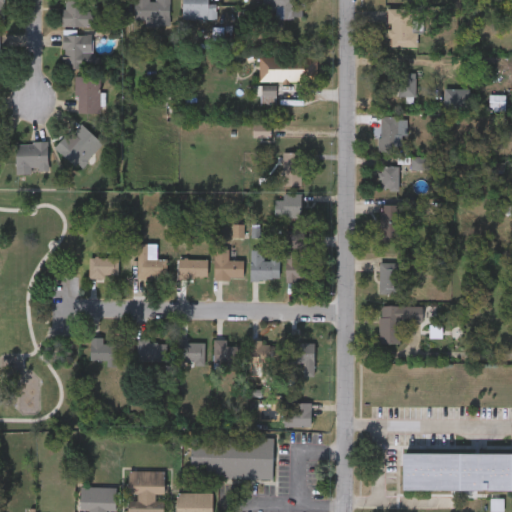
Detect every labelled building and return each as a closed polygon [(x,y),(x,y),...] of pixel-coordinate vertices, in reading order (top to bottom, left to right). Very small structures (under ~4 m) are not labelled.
[(99,25),(63,25),(63,0),(85,0),(85,9),(99,9),(99,25)] [(134,0),(170,0),(170,24),(134,24),(134,0)] [(208,0),(208,2),(216,2),(216,18),(183,18),(183,0),(208,0)] [(267,5),(267,0),(306,0),(306,7),(302,7),(302,17),(276,17),(276,5),(267,5)] [(417,45),(388,45),(388,7),(417,7),(417,45)] [(92,33),(92,67),(63,67),(63,33),(92,33)] [(317,81),(260,81),(260,56),(317,56),(317,81)] [(99,75),(99,112),(76,112),(76,75),(99,75)] [(399,96),(396,79),(414,76),(417,94),(399,96)] [(468,88),(468,112),(445,112),(445,88),(468,88)] [(398,115),(398,149),(381,149),(381,115),(398,115)] [(98,139),(72,166),(55,149),(81,123),(98,139)] [(15,172),(15,142),(50,142),(50,172),(15,172)] [(282,184),(282,151),(302,151),(302,184),(282,184)] [(400,165),(400,188),(379,188),(379,165),(400,165)] [(275,217),(275,198),(282,198),(282,192),(304,192),(304,217),(275,217)] [(380,240),(380,204),(402,204),(402,240),(380,240)] [(166,277),(134,278),(133,244),(148,244),(148,258),(165,258),(166,277)] [(215,278),(215,249),(229,249),(229,259),(243,259),(243,278),(215,278)] [(251,280),(251,249),(262,249),(262,256),(280,256),(280,280),(251,280)] [(298,249),(298,258),(315,258),(315,280),(287,280),(287,249),(298,249)] [(119,257),(119,278),(90,278),(90,257),(119,257)] [(208,276),(177,276),(177,258),(208,258),(208,276)] [(380,262),(405,262),(405,294),(380,294),(380,262)] [(380,343),(380,304),(422,305),(422,321),(401,321),(400,343),(380,343)] [(90,362),(90,337),(103,337),(103,343),(116,343),(116,362),(90,362)] [(215,364),(215,338),(227,338),(227,345),(240,345),(240,364),(215,364)] [(166,360),(137,360),(137,340),(166,340),(166,360)] [(206,340),(206,362),(177,362),(177,340),(206,340)] [(276,341),(276,364),(249,364),(249,341),(276,341)] [(290,361),(290,342),(315,342),(315,375),(301,375),(301,361),(290,361)] [(285,426),(285,402),(311,402),(311,426),(285,426)] [(275,436),(274,478),(191,476),(192,434),(275,436)] [(511,450),(511,487),(402,487),(402,450),(511,450)] [(165,470),(164,511),(128,511),(129,469),(165,470)] [(116,509),(107,509),(107,511),(88,511),(88,508),(80,508),(80,485),(116,485),(116,509)] [(176,511),(177,491),(214,492),(213,511),(176,511)]
